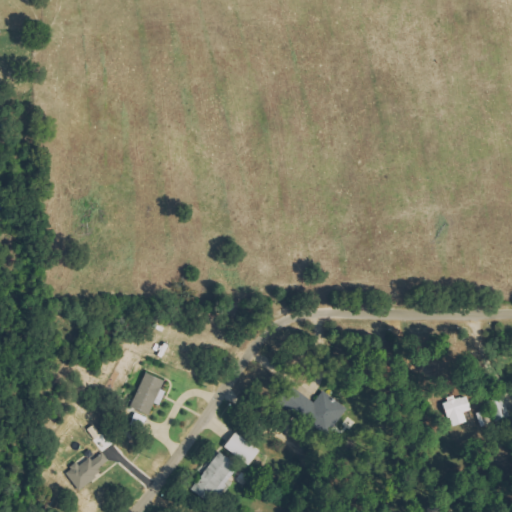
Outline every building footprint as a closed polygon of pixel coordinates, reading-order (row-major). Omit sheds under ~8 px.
[(127,407),(147,416),(152,405),(155,407),(162,391),(157,389),(160,381),(141,373),(127,407)] [(303,418),(313,401),(285,386),(276,403),(303,418)] [(461,413),(468,411),(465,400),(444,406),(450,427),(464,422),(461,413)] [(258,450),(228,433),(219,449),(248,466),(258,450)] [(74,488),(108,466),(99,451),(64,473),(74,488)] [(202,500),(209,491),(213,494),(235,468),(216,453),(187,488),(202,500)]
